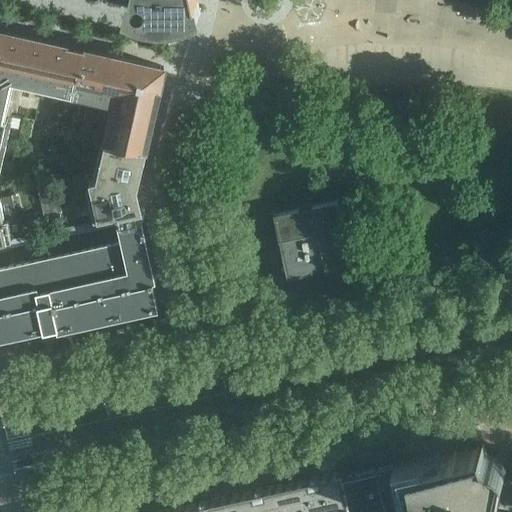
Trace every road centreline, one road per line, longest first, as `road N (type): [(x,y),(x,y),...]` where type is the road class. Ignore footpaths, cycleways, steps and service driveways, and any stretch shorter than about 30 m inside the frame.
road 1 (secondary): [(0,469),(511,353)]
road 2 (secondary): [(511,308),(0,420)]
road 3 (residential): [(511,409),(16,511)]
road 4 (residential): [(0,369),(219,319)]
